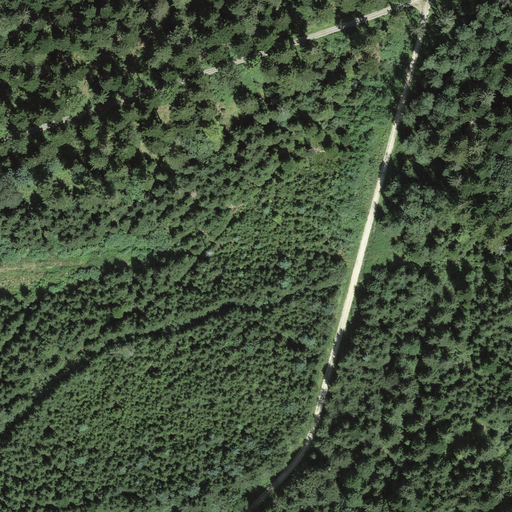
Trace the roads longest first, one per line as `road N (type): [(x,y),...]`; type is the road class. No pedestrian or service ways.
road 1 (track): [(249,511),(304,452),(316,427),(427,0)]
road 2 (track): [(0,141),(413,0)]
